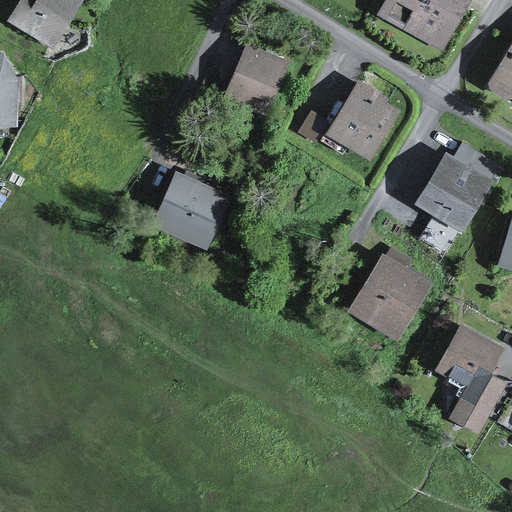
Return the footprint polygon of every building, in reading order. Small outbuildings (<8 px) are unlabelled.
[(30,0),(17,25),(59,47),(84,0),(30,0)] [(474,0),(392,0),(384,16),(446,50),(474,0)] [(511,44),(489,83),(511,96),(511,44)] [(270,122),(291,69),(245,51),(225,104),(270,122)] [(10,62),(0,55),(0,128),(24,127),(22,85),(10,62)] [(406,112),(364,85),(332,135),(374,162),(406,112)] [(319,140),(331,118),(312,108),(300,130),(319,140)] [(509,167),(466,144),(437,198),(480,221),(509,167)] [(231,194),(182,173),(158,227),(207,248),(231,194)] [(511,225),(501,257),(511,260),(511,225)] [(439,286),(389,254),(353,310),(403,342),(439,286)] [(451,415),(482,433),(511,382),(498,374),(509,355),(467,330),(443,371),(469,386),(451,415)]
